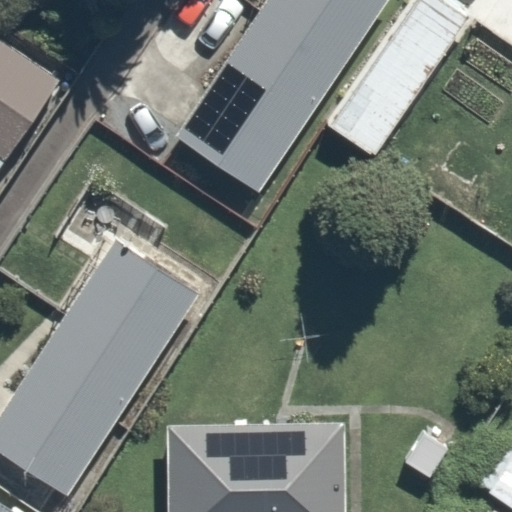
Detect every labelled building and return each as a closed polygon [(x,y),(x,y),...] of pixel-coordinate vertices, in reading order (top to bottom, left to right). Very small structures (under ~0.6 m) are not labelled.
[(243,0),(232,18),(220,11),(192,55),(204,63),(160,133),(250,188),(365,0),(243,0)] [(454,0),(397,0),(318,116),(375,155),(396,125),(408,133),(429,101),(420,95),(475,14),(454,0)] [(511,156),(459,123),(430,168),(508,218),(511,211),(511,156)] [(112,218),(0,387),(0,446),(66,490),(205,280),(112,218)] [(348,511),(348,416),(153,416),(153,511),(348,511)] [(511,430),(508,436),(482,420),(453,467),(511,503),(511,430)] [(0,511),(23,511),(0,496),(0,511)] [(511,511),(492,498),(482,511),(511,511)]
